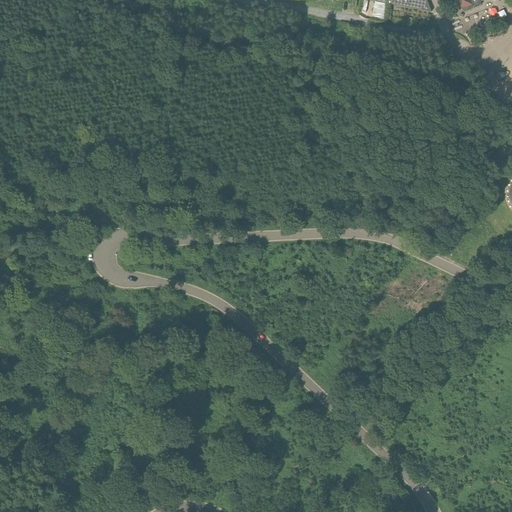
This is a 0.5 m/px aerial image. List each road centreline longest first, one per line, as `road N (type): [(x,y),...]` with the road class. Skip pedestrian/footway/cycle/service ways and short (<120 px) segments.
road 1 (unclassified): [(511,298),(374,235),(127,238),(103,248),(99,259),(109,273),(176,285),(228,310),(400,469),(432,511)]
road 2 (track): [(443,37),(242,0)]
